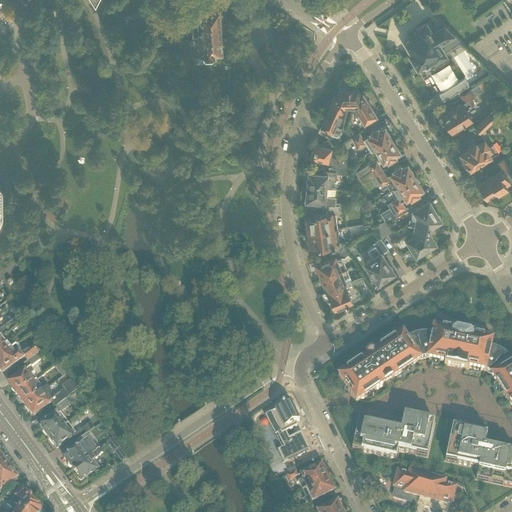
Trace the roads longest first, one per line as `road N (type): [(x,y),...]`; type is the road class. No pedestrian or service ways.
road 1 (residential): [(324,346),(293,266),(286,192),(310,91),(344,37)]
road 2 (residential): [(281,370),(74,506)]
road 3 (residential): [(483,241),(344,37)]
road 4 (residential): [(324,346),(483,241)]
road 5 (residential): [(362,511),(298,367)]
